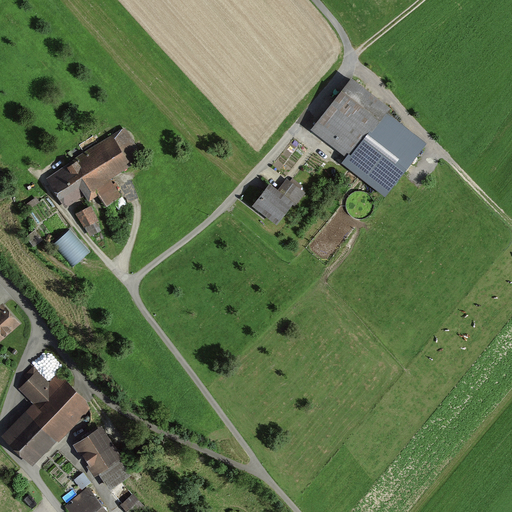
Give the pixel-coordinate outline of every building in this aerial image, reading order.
[(386,105),(353,79),(316,127),(350,153),(345,159),(384,189),(422,140),(382,110),(386,105)] [(144,161),(124,127),(45,175),(66,208),(84,197),(88,204),(99,197),(107,210),(122,201),(110,181),(144,161)] [(270,183),(255,203),(276,219),(291,200),(294,203),(303,191),(287,179),(279,190),(270,183)] [(347,199),(353,218),(370,212),(364,193),(347,199)] [(93,209),(80,216),(92,238),(102,233),(97,224),(101,223),(93,209)] [(0,341),(18,325),(0,305),(0,341)] [(94,412),(67,384),(52,398),(37,383),(26,394),(37,405),(8,433),(40,466),(94,412)] [(104,431),(83,442),(104,480),(125,468),(104,431)] [(86,473),(77,479),(83,489),(92,483),(86,473)] [(108,511),(90,489),(67,507),(71,511),(108,511)] [(140,511),(145,507),(134,496),(123,508),(127,511),(140,511)]
